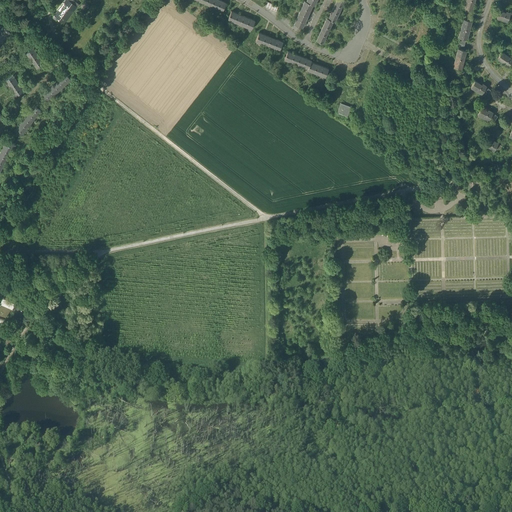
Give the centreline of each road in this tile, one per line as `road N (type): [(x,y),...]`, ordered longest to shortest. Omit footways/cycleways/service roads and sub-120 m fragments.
road 1 (track): [(168,411),(283,405),(393,421),(511,408)]
road 2 (track): [(106,359),(265,370),(264,218)]
road 3 (residential): [(264,218),(61,58)]
road 4 (track): [(265,370),(337,350),(414,314),(511,315)]
road 5 (unclassified): [(511,168),(264,218)]
road 6 (unclassified): [(264,218),(99,252)]
road 7 (track): [(99,252),(17,339),(0,374)]
